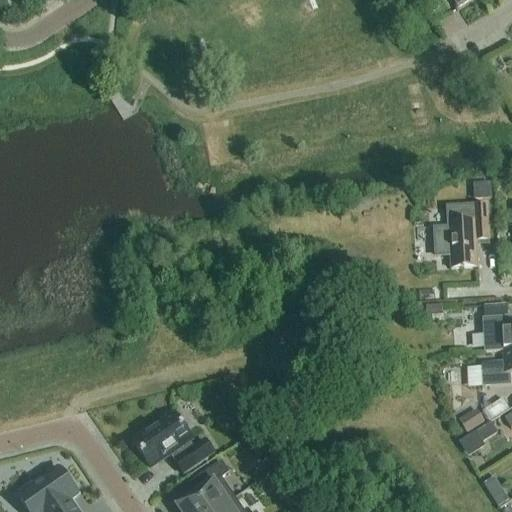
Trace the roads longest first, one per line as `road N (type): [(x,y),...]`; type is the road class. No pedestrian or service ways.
road 1 (track): [(74,426),(68,416),(75,402),(240,355)]
road 2 (residential): [(133,511),(74,426),(0,444)]
